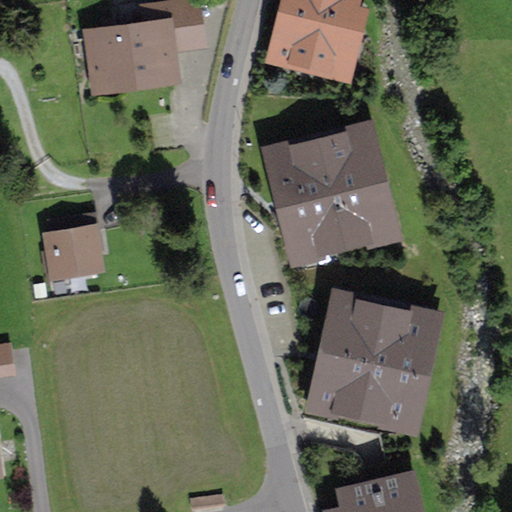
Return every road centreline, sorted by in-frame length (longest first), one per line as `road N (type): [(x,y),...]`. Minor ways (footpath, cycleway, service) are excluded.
road 1 (unclassified): [(290,511),(228,278),(214,190),(216,130),(242,0)]
road 2 (unknown): [(215,162),(90,163),(43,144),(28,96),(0,72)]
